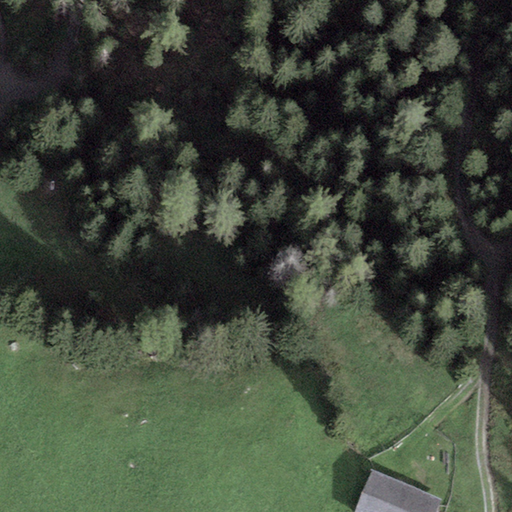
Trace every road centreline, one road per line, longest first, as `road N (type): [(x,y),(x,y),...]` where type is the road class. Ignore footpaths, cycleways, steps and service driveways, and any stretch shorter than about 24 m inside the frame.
road 1 (track): [(488,511),(483,367),(502,324),(478,250),(463,147),(478,0)]
road 2 (track): [(0,36),(8,90),(36,99),(62,84),(77,58),(79,0)]
